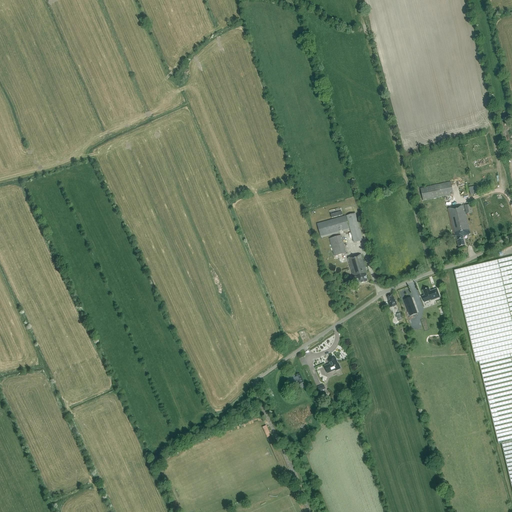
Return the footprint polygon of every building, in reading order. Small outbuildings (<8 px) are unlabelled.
[(451,182),(420,188),(423,201),(453,195),(451,182)] [(458,187),(460,196),(468,195),(466,185),(458,187)] [(478,194),(477,186),(469,188),(470,195),(478,194)] [(464,206),(466,214),(473,213),(470,204),(464,206)] [(451,239),(456,238),(458,247),(465,246),(463,236),(470,234),(463,206),(448,209),(454,235),(451,236),(451,239)] [(346,216),(354,243),(363,240),(355,213),(346,216)] [(346,216),(317,224),(321,238),(340,232),(340,231),(343,230),(343,231),(349,230),(346,216)] [(329,239),(334,257),(346,253),(341,235),(329,239)] [(361,255),(348,258),(354,278),(355,277),(358,285),(368,282),(366,277),(367,276),(361,255)] [(511,257),(454,271),(476,362),(479,361),(498,444),(502,444),(511,487),(511,257)] [(429,288),(423,291),(425,296),(422,297),(424,303),(433,299),(433,300),(440,297),(437,289),(430,292),(429,288)] [(390,308),(397,306),(395,299),(394,300),(393,295),(387,297),(389,303),(388,303),(390,308)] [(325,366),(325,367),(328,374),(336,370),(337,370),(340,369),(341,368),(339,365),(338,364),(336,358),(329,361),(330,364),(325,366)] [(294,376),(293,374),(286,377),(290,384),(296,381),(298,385),(304,382),(300,374),(294,376)]
